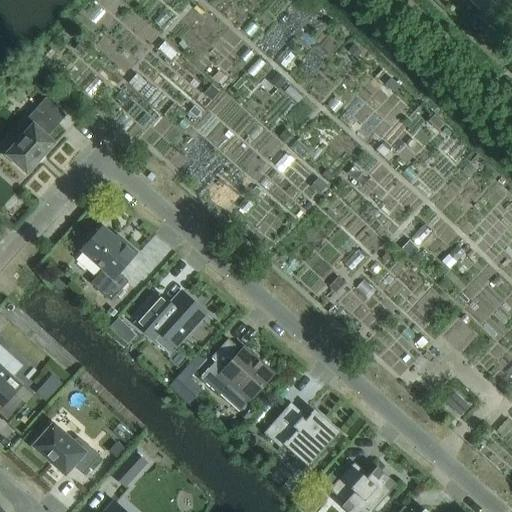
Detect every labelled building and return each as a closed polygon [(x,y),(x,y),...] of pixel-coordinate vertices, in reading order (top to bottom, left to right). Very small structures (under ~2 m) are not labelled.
[(481,32),(511,0),(470,0),(482,11),(471,23),(481,32)] [(362,51),(354,44),(348,51),(356,58),(362,51)] [(402,84),(393,75),(387,81),(396,90),(402,84)] [(23,134),(5,154),(27,174),(38,162),(38,163),(46,154),(45,154),(56,142),(48,135),(65,115),(45,97),(26,119),(20,127),(19,131),(22,134),(23,134)] [(445,124),(435,114),(427,122),(438,132),(445,124)] [(414,172),(408,167),(402,174),(407,179),(414,172)] [(270,180),(265,176),(260,182),(265,186),(270,180)] [(87,243),(81,250),(103,269),(91,283),(111,301),(128,281),(119,272),(137,252),(125,241),(123,243),(103,225),(97,232),(92,232),(87,239),(87,243)] [(464,252),(457,246),(448,255),(455,261),(464,252)] [(181,291),(170,303),(170,304),(166,304),(164,306),(157,300),(161,295),(160,294),(135,322),(154,340),(161,332),(175,346),(205,313),(212,320),(213,319),(181,291)] [(427,342),(422,337),(416,343),(421,348),(427,342)] [(215,361),(200,377),(219,394),(230,383),(250,400),(274,373),(244,347),(241,350),(228,338),(211,357),(215,361)] [(0,345),(0,408),(21,384),(13,377),(22,366),(0,345)] [(470,406),(455,392),(446,402),(460,417),(470,406)] [(288,405),(264,433),(280,448),(284,443),(308,465),(338,431),(314,410),(306,419),(301,416),(301,417),(288,405)] [(100,455),(86,442),(85,442),(80,437),(76,438),(73,441),(53,423),(34,445),(65,474),(73,465),(83,474),(100,455)] [(134,452),(113,475),(125,486),(146,462),(134,452)] [(352,464),(329,489),(344,502),(341,506),(348,511),(370,511),(374,508),(377,511),(389,498),(386,495),(396,483),(377,466),(367,477),(352,464)] [(127,511),(114,501),(104,511),(127,511)]
